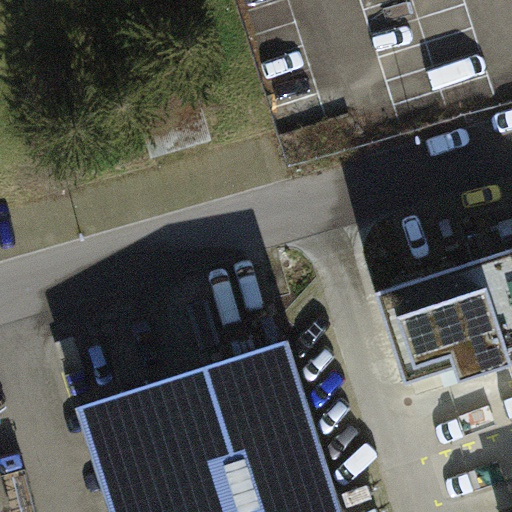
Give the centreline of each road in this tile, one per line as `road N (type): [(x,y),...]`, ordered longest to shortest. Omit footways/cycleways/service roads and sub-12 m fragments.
road 1 (unclassified): [(0,300),(511,155)]
road 2 (unknown): [(327,0),(400,186)]
